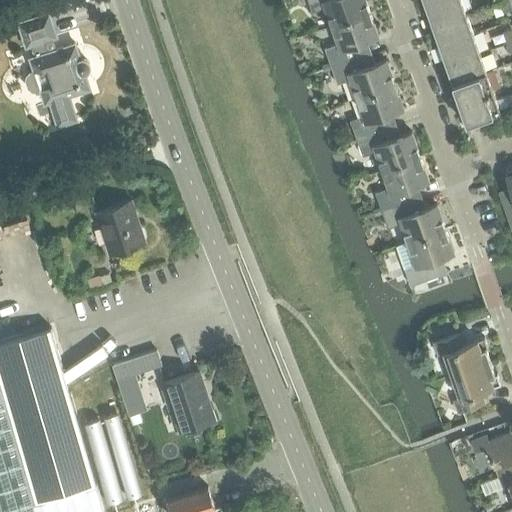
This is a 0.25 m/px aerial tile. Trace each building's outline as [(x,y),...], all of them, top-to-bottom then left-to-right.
[(325,6),(331,25),(369,11),(365,0),(307,0),(312,11),(325,6)] [(440,0),(425,6),(432,25),(466,13),(460,0),(440,0)] [(503,12),(511,9),(508,0),(502,0),(499,1),(503,12)] [(34,71),(30,72),(27,76),(26,81),(28,86),(32,90),(37,91),(41,90),(45,104),(50,102),(58,126),(78,119),(70,96),(91,89),(76,41),(56,48),(53,39),(58,37),(49,11),(18,22),(26,47),(32,45),(36,56),(30,58),(34,71)] [(324,47),(331,65),(363,54),(359,42),(378,36),(369,11),(331,25),(337,43),(324,47)] [(432,25),(438,44),(472,32),(466,13),(432,25)] [(502,31),(506,42),(511,39),(511,31),(511,28),(502,31)] [(438,44),(445,63),(479,52),(472,32),(438,44)] [(445,63),(451,82),(486,70),(479,52),(445,63)] [(350,78),(356,97),(395,83),(386,59),(367,66),(363,54),(331,65),(337,83),(350,78)] [(466,122),(500,110),(486,70),(451,82),(466,122)] [(350,120),(356,138),(388,126),(384,114),(403,108),(395,83),(356,97),(362,115),(350,120)] [(375,151),(382,169),(420,156),(411,131),(392,138),(388,126),(356,138),(362,155),(375,151)] [(375,192),(381,210),(413,198),(409,187),(428,180),(420,156),(382,169),(388,187),(375,192)] [(511,172),(505,175),(511,194),(500,198),(511,231),(511,230),(511,172)] [(400,223),(407,241),(445,228),(437,203),(417,210),(413,198),(381,210),(387,227),(400,223)] [(110,252),(144,241),(130,199),(96,211),(110,252)] [(454,252),(445,228),(407,241),(396,245),(410,284),(434,276),(442,273),(436,258),(454,252)] [(109,272),(100,275),(102,283),(112,280),(109,272)] [(442,273),(434,276),(436,283),(445,281),(442,273)] [(100,274),(87,278),(90,288),(102,284),(102,283),(100,275),(100,274)] [(104,511),(95,482),(96,482),(51,325),(0,340),(0,382),(37,511),(104,511)] [(443,352),(451,374),(490,360),(485,347),(488,346),(484,336),(464,343),(460,332),(433,341),(438,354),(443,352)] [(156,350),(113,364),(129,414),(139,411),(147,409),(135,372),(158,364),(161,363),(156,350)] [(495,374),(490,360),(451,374),(459,396),(453,398),(458,410),(484,401),(480,389),(500,382),(497,373),(495,374)] [(180,429),(214,417),(199,370),(164,382),(180,429)] [(0,511),(37,511),(0,382),(0,511)] [(487,445),(499,475),(511,469),(511,429),(491,438),(489,434),(473,440),(477,449),(487,445)] [(508,483),(511,491),(511,469),(499,475),(481,482),(485,493),(508,483)] [(207,486),(167,498),(171,511),(204,511),(214,509),(214,508),(207,486)]
